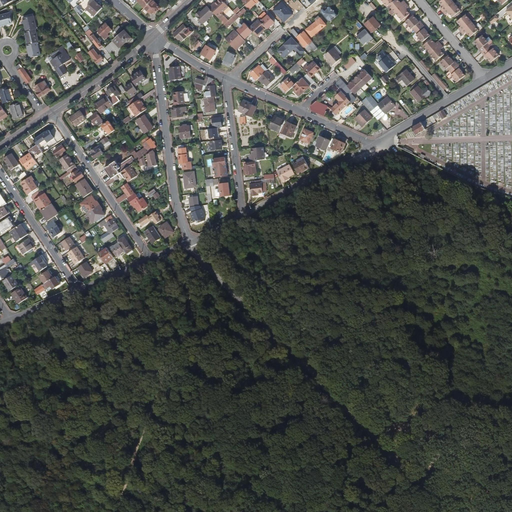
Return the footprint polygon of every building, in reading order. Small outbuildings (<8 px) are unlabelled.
[(69,0),(71,2),(70,3),(74,9),(79,5),(77,2),(80,0),(69,0)] [(95,16),(102,8),(94,0),(86,9),(95,16)] [(146,8),(154,0),(153,0),(139,0),(139,1),(146,8)] [(161,8),(154,0),(146,8),(151,13),(156,13),(161,8)] [(222,13),(229,7),(223,1),(222,0),(219,0),(215,4),(213,6),(212,5),(209,8),(213,12),(219,19),(224,16),(222,13)] [(407,4),(404,1),(401,3),(398,0),(395,0),(389,5),(396,13),(407,4)] [(454,3),(451,0),(441,0),(440,1),(443,6),(441,8),(444,12),(454,3)] [(461,10),(454,3),(444,12),(446,15),(449,12),(453,17),(461,10)] [(202,22),(213,12),(209,8),(206,4),(199,11),(198,10),(194,13),(202,22)] [(410,14),(406,10),(409,7),(407,4),(396,13),(402,21),(410,14)] [(236,14),(243,8),(241,5),(233,12),(235,15),(236,14)] [(291,19),(285,12),(286,10),(281,5),(274,11),(285,24),(291,19)] [(240,17),(246,11),(244,8),(238,15),(240,17)] [(334,20),(340,15),(334,9),(325,16),(328,19),(331,17),(334,20)] [(0,21),(1,26),(14,21),(11,12),(0,15),(0,21)] [(40,26),(36,14),(26,17),(30,30),(39,27),(40,26)] [(415,32),(423,25),(421,22),(420,23),(414,15),(406,22),(412,29),(413,29),(415,32)] [(462,32),(472,23),(466,15),(458,21),(462,26),(459,28),(462,32)] [(228,21),(224,16),(219,19),(224,25),(225,25),(227,22),(228,21)] [(268,29),(274,23),(268,16),(261,22),(267,29),(268,29)] [(499,19),(496,16),(489,22),(492,25),(499,19)] [(236,20),(233,17),(228,21),(227,22),(230,25),(231,25),(236,20)] [(381,25),(374,17),(365,25),(372,33),(381,25)] [(314,36),(325,27),(317,18),(313,21),(315,23),(308,29),(314,36)] [(258,37),(267,29),(261,22),(260,20),(251,29),(253,31),(258,37)] [(108,34),(112,30),(106,23),(98,30),(105,39),(109,35),(108,34)] [(188,26),(186,27),(182,23),(171,33),(177,39),(178,38),(180,41),(186,35),(186,36),(192,30),(188,26)] [(246,38),(253,31),(251,29),(246,24),(243,26),(241,23),(239,26),(241,28),(238,30),(246,38)] [(479,30),(472,23),(462,32),(464,35),(467,32),(471,37),(479,30)] [(119,34),(124,30),(120,25),(115,29),(116,31),(119,34)] [(431,36),(425,29),(426,28),(423,25),(415,32),(417,35),(423,43),(431,36)] [(43,39),(39,27),(30,30),(28,30),(32,43),(42,40),(43,39)] [(121,48),(132,38),(125,30),(105,47),(111,55),(120,47),(121,48)] [(365,30),(357,38),(364,46),(367,43),(369,41),(370,42),(373,39),(365,30)] [(236,50),(245,42),(236,31),(226,40),(236,50)] [(318,48),(305,32),(298,38),(311,55),(318,48)] [(490,46),(487,43),(488,42),(486,40),(483,35),(475,42),(481,49),(480,50),(482,53),(490,46)] [(102,45),(96,37),(93,40),(99,48),(102,45)] [(305,51),(293,38),(289,41),(290,42),(285,47),(284,46),(278,51),(285,59),(289,55),(288,55),(295,48),(298,52),(297,53),(300,56),(305,51)] [(430,54),(441,45),(439,42),(436,44),(432,39),(424,46),(430,54)] [(46,52),(42,40),(32,43),(31,43),(35,55),(46,52)] [(196,50),(202,45),(199,41),(193,46),(196,50)] [(62,65),(71,60),(64,48),(66,47),(65,45),(51,55),(52,56),(49,58),(61,77),(67,73),(62,65)] [(445,54),(441,50),(444,48),(441,45),(430,54),(437,61),(445,54)] [(211,60),(216,51),(206,46),(202,54),(211,60)] [(499,55),(493,48),(492,49),(490,46),(482,53),(485,56),(486,55),(491,62),(499,55)] [(333,66),(342,59),(333,49),(326,55),(329,59),(328,60),(333,66)] [(230,67),(235,55),(228,52),(223,64),(230,67)] [(86,59),(81,53),(76,56),(81,62),(86,59)] [(98,64),(104,59),(100,54),(98,56),(96,54),(92,57),(98,64)] [(379,64),(387,74),(396,66),(393,62),(392,63),(387,57),(386,58),(383,54),(376,59),(380,63),(379,64)] [(450,72),(458,65),(456,62),(455,63),(452,59),(449,55),(441,62),(447,70),(448,69),(450,72)] [(356,62),(352,57),(343,64),(348,70),(356,62)] [(306,64),(301,60),(298,63),(301,67),(302,68),(306,64)] [(322,69),(315,62),(310,67),(305,71),(308,74),(310,77),(314,74),(317,72),(318,72),(322,69)] [(293,74),(301,67),(298,63),(290,70),(293,74)] [(466,76),(460,69),(461,69),(458,65),(450,72),(453,75),(452,76),(458,83),(466,76)] [(182,79),(181,66),(170,68),(171,72),(172,80),(182,79)] [(259,79),(266,73),(259,66),(251,74),(257,81),(259,79)] [(31,80),(25,71),(23,67),(19,70),(18,71),(27,83),(31,80)] [(366,83),(372,77),(365,69),(361,72),(362,73),(360,75),(366,83)] [(415,79),(406,69),(395,79),(399,83),(403,79),(408,85),(415,79)] [(147,79),(141,71),(131,78),(137,86),(147,79)] [(275,80),(267,71),(266,73),(259,79),(264,85),(266,83),(268,86),(275,80)] [(305,91),(315,82),(312,78),(310,77),(308,74),(304,78),(300,81),(296,85),(294,87),(296,90),(296,92),(298,94),(299,94),(304,90),(305,91)] [(441,80),(436,74),(432,77),(437,83),(441,80)] [(366,83),(360,75),(359,75),(355,78),(356,79),(354,81),(360,88),(366,83)] [(202,91),(205,82),(207,83),(210,78),(207,77),(204,82),(197,79),(195,83),(196,88),(202,91)] [(214,85),(213,79),(210,78),(207,83),(206,86),(214,85)] [(294,87),(296,85),(289,78),(280,86),(287,93),(294,87)] [(349,88),(348,87),(347,86),(341,80),(336,84),(343,92),(336,98),(339,101),(340,102),(336,106),(332,110),(337,115),(351,102),(346,97),(347,96),(344,93),(346,91),(349,88)] [(354,94),(360,88),(354,81),(353,80),(349,84),(350,84),(348,87),(349,88),(354,94)] [(403,80),(400,82),(404,88),(408,85),(403,80)] [(448,88),(441,80),(437,83),(444,91),(448,88)] [(39,97),(51,90),(48,86),(45,87),(42,82),(41,83),(36,86),(34,87),(37,92),(37,93),(39,97)] [(137,91),(131,82),(124,86),(130,96),(137,91)] [(420,101),(432,91),(428,87),(424,90),(420,85),(419,85),(413,91),(412,91),(420,101)] [(120,101),(117,96),(119,94),(120,96),(121,95),(115,86),(107,92),(110,96),(108,98),(113,105),(120,101)] [(216,97),(215,87),(207,88),(208,92),(208,93),(206,93),(207,98),(216,97)] [(14,101),(10,88),(0,91),(4,104),(14,101)] [(186,103),(184,91),(175,92),(175,98),(174,99),(175,105),(186,103)] [(355,100),(346,91),(344,93),(347,96),(346,97),(351,102),(351,103),(355,100)] [(135,103),(144,96),(142,93),(129,102),(131,105),(135,103)] [(362,102),(364,104),(371,112),(372,112),(379,106),(370,95),(362,102)] [(101,113),(113,105),(108,98),(107,96),(95,104),(101,113)] [(153,106),(150,101),(149,102),(145,96),(144,96),(135,103),(142,113),(153,106)] [(216,112),(214,98),(205,99),(207,114),(216,112)] [(252,114),(257,104),(243,98),(239,108),(252,114)] [(386,114),(396,106),(389,98),(379,106),(372,112),(378,120),(382,117),(384,120),(387,120),(389,118),(388,116),(386,114)] [(326,111),(328,107),(317,101),(311,106),(311,111),(324,117),(327,111),(326,111)] [(24,116),(20,104),(11,107),(14,120),(24,116)] [(84,108),(80,110),(85,117),(89,114),(84,107),(84,108)] [(183,116),(182,110),(187,110),(186,107),(172,109),(173,118),(183,116)] [(76,126),(87,119),(85,117),(80,110),(70,117),(76,126)] [(363,127),(373,119),(365,110),(356,119),(363,127)] [(443,119),(446,117),(443,110),(433,116),(435,120),(439,118),(439,119),(442,118),(443,119)] [(90,114),(91,116),(90,117),(91,117),(97,127),(104,123),(97,112),(93,114),(92,112),(90,114)] [(151,129),(142,117),(134,123),(143,135),(151,129)] [(280,133),(286,121),(281,120),(276,117),(271,129),(280,133)] [(222,126),(221,118),(213,119),(214,126),(212,126),(212,128),(222,126)] [(115,130),(109,122),(103,126),(106,131),(104,132),(106,136),(115,130)] [(292,137),(297,127),(288,123),(283,133),(292,137)] [(416,136),(426,130),(422,123),(412,129),(416,136)] [(190,130),(190,126),(187,126),(187,125),(183,125),(184,127),(180,127),(181,139),(191,137),(190,130)] [(43,141),(52,134),(49,130),(40,136),(43,141)] [(210,142),(210,136),(203,137),(202,135),(204,135),(203,130),(199,130),(201,143),(210,142)] [(309,143),(313,133),(305,130),(301,140),(309,143)] [(107,137),(101,141),(104,145),(110,141),(107,137)] [(329,147),(331,141),(321,137),(321,138),(319,137),(317,142),(319,143),(317,146),(327,151),(329,147)] [(342,153),(346,144),(333,138),(331,141),(329,147),(342,153)] [(147,155),(150,153),(149,152),(156,147),(151,139),(144,144),(148,149),(139,155),(134,158),(137,162),(137,161),(144,157),(147,155)] [(222,150),(222,146),(222,140),(210,142),(212,152),(222,150)] [(43,152),(38,146),(30,152),(31,153),(34,158),(43,152)] [(65,155),(63,153),(66,151),(63,146),(59,149),(55,153),(57,157),(60,155),(62,157),(65,155)] [(96,159),(104,153),(99,147),(91,152),(96,159)] [(265,160),(263,147),(252,149),(253,155),(250,155),(251,162),(253,161),(265,160)] [(188,163),(186,148),(178,149),(180,164),(182,163),(183,170),(195,169),(194,162),(188,163)] [(139,155),(134,149),(130,152),(133,156),(134,158),(139,155)] [(158,166),(154,153),(151,154),(150,152),(150,153),(147,155),(148,158),(145,159),(144,157),(137,161),(139,168),(150,165),(150,166),(152,168),(158,166)] [(34,158),(31,153),(21,161),(22,163),(23,163),(28,169),(37,163),(35,160),(34,158)] [(19,165),(12,154),(11,154),(4,159),(8,164),(9,163),(13,169),(19,165)] [(74,166),(70,160),(71,159),(68,155),(60,160),(67,171),(74,166)] [(135,163),(137,162),(134,158),(133,156),(130,158),(119,165),(116,161),(105,169),(112,179),(119,174),(130,167),(132,165),(135,163)] [(228,176),(226,158),(213,159),(214,166),(221,165),(222,174),(221,174),(221,176),(222,176),(223,176),(228,176)] [(304,172),(310,169),(305,160),(299,164),(298,163),(293,165),(298,174),(303,171),(304,172)] [(255,174),(254,167),(256,166),(255,162),(253,163),(253,161),(251,162),(250,162),(250,163),(246,164),(246,167),(244,167),(245,171),(247,170),(248,175),(255,174)] [(131,181),(138,176),(132,167),(133,167),(132,165),(130,167),(131,168),(125,172),(131,181)] [(295,174),(290,165),(278,172),(283,182),(287,180),(286,179),(295,174)] [(80,174),(75,168),(68,172),(60,178),(61,180),(71,173),(77,182),(84,177),(81,173),(80,174)] [(196,181),(194,172),(184,174),(185,183),(196,181)] [(14,185),(27,176),(25,174),(20,177),(19,177),(12,182),(14,185)] [(115,182),(121,178),(119,174),(112,179),(115,182)] [(38,189),(31,177),(22,183),(30,195),(38,189)] [(93,192),(85,179),(77,185),(85,197),(93,192)] [(135,194),(128,183),(123,187),(127,194),(118,200),(120,204),(135,194)] [(231,196),(229,183),(219,184),(220,189),(216,190),(216,196),(221,196),(221,197),(231,196)] [(263,192),(262,184),(256,185),(250,185),(252,196),(258,196),(257,193),(263,192)] [(158,193),(155,189),(148,194),(151,198),(155,195),(157,198),(160,196),(158,193)] [(34,201),(45,194),(43,190),(32,198),(34,201)] [(52,204),(45,194),(34,201),(41,211),(42,211),(52,204)] [(149,205),(142,196),(139,198),(137,195),(136,194),(129,199),(134,206),(135,205),(139,212),(149,205)] [(64,196),(61,198),(68,208),(71,206),(64,196)] [(100,205),(97,201),(96,201),(93,196),(81,204),(88,213),(100,205)] [(199,206),(198,197),(189,198),(190,207),(199,206)] [(59,214),(52,204),(42,211),(49,221),(56,216),(59,214)] [(0,219),(10,213),(5,205),(0,208),(0,219)] [(105,215),(102,211),(103,209),(100,205),(88,213),(94,223),(105,215)] [(206,219),(202,209),(200,210),(199,206),(190,207),(192,213),(191,213),(195,223),(199,221),(201,220),(202,222),(206,221),(205,219),(206,219)] [(143,226),(154,219),(157,224),(162,221),(156,213),(149,217),(148,215),(139,221),(143,226)] [(62,233),(55,222),(59,220),(56,216),(49,221),(46,223),(54,236),(55,235),(56,237),(62,233)] [(117,225),(111,216),(100,224),(102,228),(105,226),(111,234),(113,233),(119,229),(117,225)] [(13,221),(10,217),(0,223),(0,230),(2,233),(14,225),(11,222),(13,221)] [(174,232),(168,222),(159,228),(166,238),(174,232)] [(28,235),(21,225),(10,232),(17,243),(28,235)] [(162,237),(154,226),(146,232),(154,243),(162,237)] [(102,240),(110,235),(108,232),(100,237),(102,240)] [(104,243),(115,236),(113,233),(111,234),(110,235),(102,240),(104,243)] [(83,243),(89,239),(86,234),(80,239),(83,243)] [(73,241),(70,237),(60,244),(64,248),(65,247),(67,250),(75,245),(75,244),(73,241)] [(134,250),(125,238),(119,242),(120,244),(125,251),(127,255),(134,250)] [(34,248),(30,243),(31,243),(29,240),(19,246),(24,255),(34,248)] [(125,251),(120,244),(112,249),(117,256),(125,251)] [(76,265),(85,259),(77,247),(68,253),(76,265)] [(114,258),(108,248),(99,254),(106,264),(114,258)] [(6,265),(12,261),(9,256),(3,261),(6,265)] [(48,267),(41,256),(33,262),(36,266),(36,265),(41,272),(48,267)] [(0,280),(12,273),(8,268),(16,263),(14,260),(12,261),(6,265),(0,268),(0,272),(1,275),(0,275),(0,280)] [(93,272),(87,262),(79,268),(85,278),(93,272)] [(54,279),(50,272),(42,277),(46,284),(54,279)] [(19,285),(13,275),(4,281),(10,291),(19,285)] [(54,290),(61,285),(56,277),(54,279),(46,284),(39,289),(35,291),(38,296),(47,290),(52,287),(53,289),(54,290)] [(29,300),(21,288),(12,294),(18,302),(19,302),(22,305),(29,300)]
